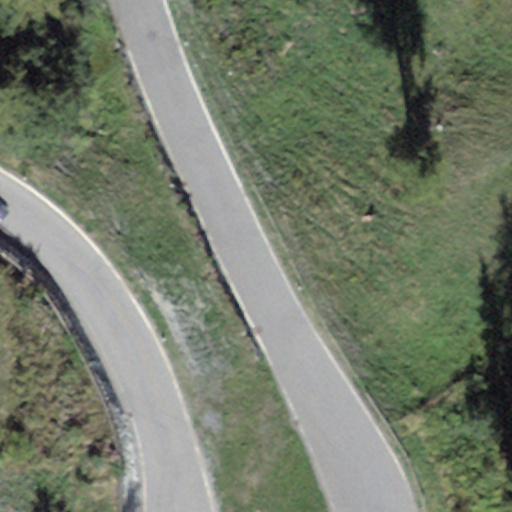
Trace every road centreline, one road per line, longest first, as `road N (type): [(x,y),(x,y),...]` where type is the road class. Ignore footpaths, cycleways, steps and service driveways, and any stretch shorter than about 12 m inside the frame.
road 1 (unclassified): [(382,511),(221,211),(133,0)]
road 2 (unclassified): [(0,204),(134,332),(154,382),(173,511)]
